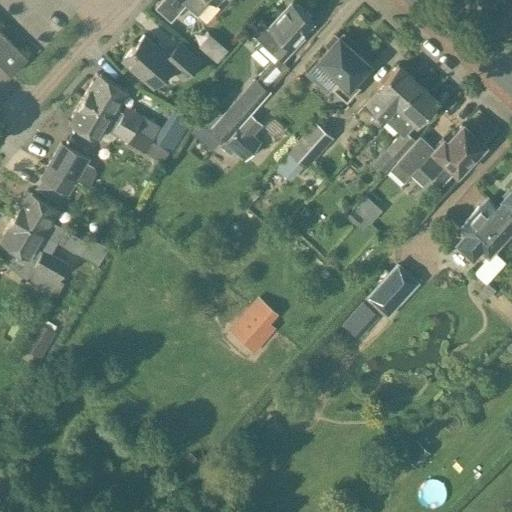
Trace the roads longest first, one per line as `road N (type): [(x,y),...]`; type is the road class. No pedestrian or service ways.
road 1 (residential): [(0,141),(130,0)]
road 2 (secondary): [(511,79),(420,0)]
